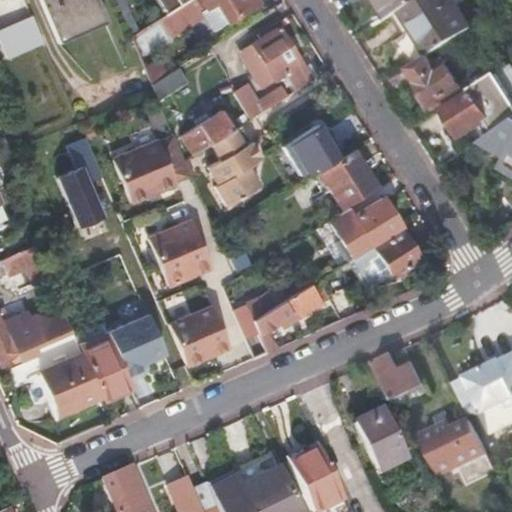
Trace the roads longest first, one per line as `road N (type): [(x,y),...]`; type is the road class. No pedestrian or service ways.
road 1 (residential): [(32,487),(476,285)]
road 2 (residential): [(306,0),(476,285)]
